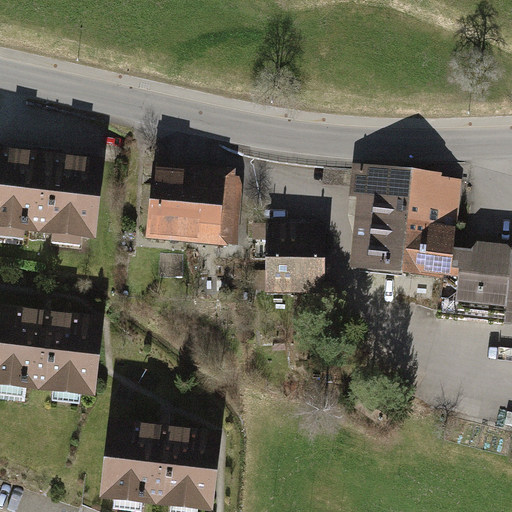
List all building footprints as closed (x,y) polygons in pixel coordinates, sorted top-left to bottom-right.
[(101,163),(0,152),(0,236),(24,239),(25,230),(53,233),(52,243),(80,246),(81,236),(93,238),(101,163)] [(235,176),(151,169),(146,234),(229,241),(235,176)] [(350,269),(448,278),(451,251),(453,230),(457,230),(461,181),(425,178),(351,171),(349,200),(357,201),(350,269)] [(269,227),(268,291),(296,292),(297,227),(269,227)] [(323,227),(297,227),(296,292),(322,292),(323,227)] [(448,278),(455,278),(506,283),(509,250),(471,246),(470,253),(451,251),(448,278)] [(511,249),(509,250),(506,283),(503,312),(502,324),(511,325),(511,249)] [(506,283),(455,278),(452,307),(503,312),(506,283)] [(0,384),(94,397),(104,317),(0,303),(0,384)] [(367,390),(354,412),(384,430),(397,409),(367,390)]
